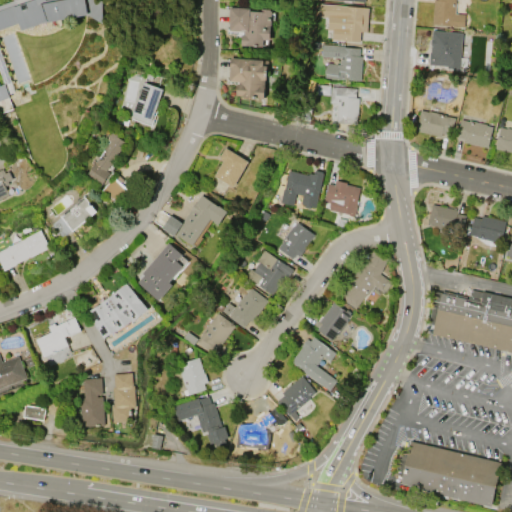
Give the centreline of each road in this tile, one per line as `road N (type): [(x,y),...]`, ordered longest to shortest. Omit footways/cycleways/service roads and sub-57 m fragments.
road 1 (residential): [(0,310),(39,298),(97,257),(141,215),(181,157),(200,117),(208,0)]
road 2 (residential): [(200,117),(511,190)]
road 3 (secondary): [(243,490),(0,452)]
road 4 (residential): [(400,229),(387,162),(400,0)]
road 5 (residential): [(349,439),(401,340),(409,282),(400,229)]
road 6 (residential): [(243,375),(338,250),(400,229)]
